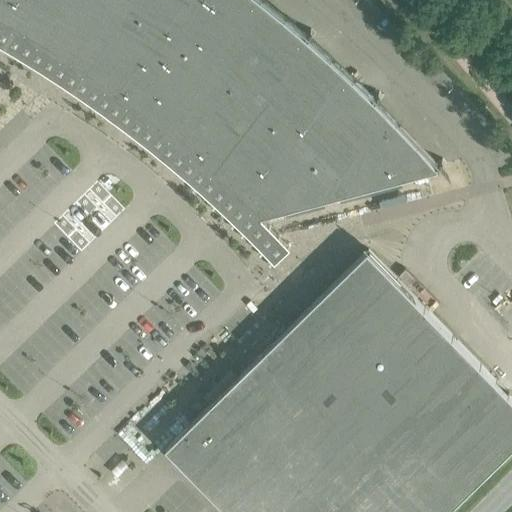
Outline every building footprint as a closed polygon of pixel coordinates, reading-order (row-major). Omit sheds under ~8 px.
[(1,21),(2,22),(14,0),(0,0),(0,17),(2,18),(1,21)] [(47,49),(48,49),(79,0),(14,0),(2,22),(3,22),(5,20),(14,25),(12,28),(15,29),(17,27),(26,32),(24,34),(27,36),(28,34),(37,39),(36,41),(38,43),(40,41),(49,46),(47,49)] [(92,78),(93,79),(147,0),(79,0),(48,49),(50,50),(51,48),(60,53),(58,56),(61,57),(62,55),(71,61),(70,63),(72,65),(74,62),(82,68),(81,71),(83,72),(85,70),(94,76),(92,78)] [(136,110),(137,111),(220,0),(147,0),(93,79),(95,80),(96,77),(105,84),(103,86),(106,88),(107,85),(116,91),(114,94),(117,96),(118,93),(127,99),(125,102),(127,104),(129,101),(137,107),(136,110)] [(178,143),(179,144),(285,17),(263,0),(220,0),(137,111),(138,112),(140,109),(148,116),(146,118),(149,120),(151,118),(159,124),(157,126),(159,128),(161,126),(169,133),(168,135),(170,137),(172,134),(180,141),(178,143)] [(219,178),(220,179),(331,57),(311,39),(316,33),(311,29),(305,35),(285,17),(179,144),(180,145),(182,143),(190,150),(188,152),(191,154),(193,152),(200,158),(199,161),(201,163),(203,160),(211,167),(209,170),(211,172),(213,169),(221,176),(219,178)] [(331,57),(220,179),(221,181),(223,178),(231,185),(229,188),(231,190),(233,188),(241,195),(239,197),(241,199),(243,197),(250,204),(248,206),(250,208),(252,206),(260,213),(258,215),(260,218),(262,216),(262,215),(397,179),(438,168),(438,169),(439,168),(440,169),(447,163),(442,158),(436,163),(418,143),(397,121),(378,102),(383,96),(378,91),(373,97),(353,78),(331,57)] [(444,511),(511,447),(511,396),(407,289),(368,249),(238,375),(166,446),(230,511),(444,511)]
